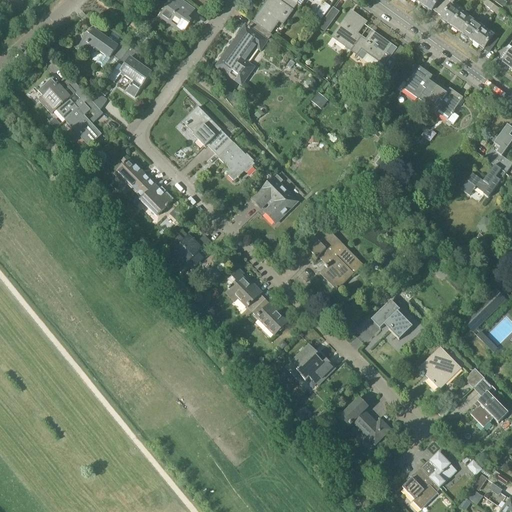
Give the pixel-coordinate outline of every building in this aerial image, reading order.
[(159,17),(182,34),(191,22),(188,20),(195,10),(180,0),(170,0),(169,2),(168,1),(164,6),(166,7),(159,17)] [(294,3),(290,0),(268,0),(252,22),(268,34),(277,22),(283,26),(297,5),(294,3)] [(423,0),(420,5),(421,5),(420,6),(425,10),(426,9),(431,13),(432,11),(437,14),(447,0),(446,0),(423,0)] [(446,0),(447,0),(437,14),(441,18),(440,19),(442,20),(441,21),(446,25),(447,24),(451,27),(461,14),(450,6),(454,1),(451,0),(446,0)] [(493,13),(497,8),(487,0),(483,5),(490,10),(489,10),(493,13)] [(314,17),(321,21),(331,7),(325,3),(314,17)] [(501,11),(497,8),(493,13),(497,16),(501,11)] [(325,31),(338,13),(332,9),(319,27),(325,31)] [(352,51),(362,38),(357,34),(365,23),(351,13),(333,38),(352,51)] [(461,14),(451,27),(452,28),(451,29),(456,33),(457,32),(462,35),(472,21),(461,14)] [(124,18),(120,24),(127,29),(131,23),(124,18)] [(472,21),(462,35),(462,36),(462,37),(467,40),(467,39),(472,43),(482,29),(472,21)] [(268,34),(252,22),(248,28),(245,26),(223,57),(216,68),(241,86),(254,68),(250,65),(251,65),(245,61),(255,47),(260,51),(271,36),(268,34)] [(473,43),(472,44),(477,48),(478,47),(483,51),(483,50),(488,53),(493,47),(498,40),(493,37),(482,29),(472,43),(473,43)] [(87,35),(78,49),(86,55),(90,53),(94,49),(100,53),(104,56),(101,59),(100,58),(99,59),(96,63),(96,65),(101,68),(102,69),(103,69),(109,60),(112,56),(117,60),(127,46),(120,41),(119,40),(115,45),(109,41),(102,36),(94,30),(90,37),(87,35)] [(362,38),(352,51),(363,60),(367,54),(382,65),(378,70),(387,76),(397,62),(391,57),(396,51),(372,33),(366,41),(362,38)] [(296,51),(275,36),(273,38),(294,53),(296,51)] [(127,46),(117,60),(120,62),(119,62),(120,63),(124,66),(120,73),(127,78),(133,82),(125,92),(127,93),(134,98),(152,74),(144,69),(137,64),(133,61),(137,54),(134,52),(127,46)] [(511,70),(511,69),(511,50),(502,64),(511,70)] [(408,84),(404,90),(425,105),(426,106),(429,102),(440,86),(428,77),(429,75),(420,68),(410,82),(409,81),(407,84),(408,84)] [(84,104),(89,99),(69,77),(57,87),(51,80),(38,91),(43,97),(38,101),(51,115),(55,110),(65,121),(78,109),(68,99),(74,93),(84,104)] [(429,102),(426,106),(431,110),(448,122),(448,121),(453,125),(459,118),(453,114),(463,100),(453,93),(452,95),(440,86),(429,102)] [(84,104),(78,109),(65,121),(88,147),(101,135),(84,116),(90,111),(95,116),(100,112),(107,101),(97,94),(92,102),(89,99),(84,104)] [(215,154),(229,140),(221,132),(221,131),(199,108),(184,123),(195,134),(193,136),(205,148),(207,145),(215,154)] [(501,164),(504,159),(502,157),(511,143),(511,129),(508,127),(484,159),(493,166),(496,161),(501,164)] [(307,137),(307,144),(319,144),(318,132),(309,132),(309,137),(307,137)] [(233,144),(229,140),(215,154),(219,158),(218,159),(230,171),(226,175),(234,182),(237,179),(238,179),(240,177),(239,177),(244,172),(246,174),(255,165),(234,144),(233,144)] [(383,150),(373,162),(378,166),(387,154),(383,150)] [(125,165),(114,176),(122,184),(124,182),(136,194),(149,181),(126,157),(121,161),(125,165)] [(496,161),(493,166),(495,167),(484,183),(473,175),(461,191),(469,196),(475,188),(484,194),(483,196),(488,199),(511,166),(511,164),(504,159),(501,164),(496,161)] [(283,182),(277,176),(252,201),(261,209),(272,198),(276,202),(264,213),(275,224),(297,203),(279,185),(283,182)] [(384,184),(377,177),(372,181),(378,189),(384,184)] [(368,181),(360,180),(359,189),(367,190),(368,181)] [(149,181),(136,194),(158,216),(171,203),(171,202),(173,200),(166,193),(164,195),(149,181)] [(130,203),(120,213),(126,220),(136,210),(130,203)] [(494,225),(484,217),(476,227),(486,235),(494,225)] [(305,247),(317,260),(320,256),(328,264),(324,267),(327,270),(324,273),(337,287),(350,274),(353,276),(361,268),(323,230),(305,247)] [(175,249),(171,253),(185,267),(188,264),(194,269),(215,248),(204,236),(196,244),(189,236),(188,237),(182,231),(169,243),(175,249)] [(436,266),(446,276),(453,269),(443,259),(436,266)] [(252,313),(265,300),(259,295),(261,293),(253,285),(239,270),(228,281),(233,286),(229,290),(229,291),(226,294),(234,302),(237,299),(246,308),(247,308),(248,309),(240,316),(244,321),(252,313)] [(462,323),(473,334),(506,301),(495,290),(462,323)] [(265,300),(252,313),(257,318),(256,318),(274,336),(286,324),(274,311),(276,309),(271,304),(270,305),(265,300)] [(400,311),(391,302),(371,321),(380,330),(384,326),(399,342),(413,328),(398,313),(400,311)] [(498,350),(480,332),(476,336),(493,354),(498,350)] [(323,364),(316,357),(318,355),(309,345),(285,369),(294,378),(298,374),(305,382),(309,378),(318,387),(336,369),(326,360),(323,364)] [(418,370),(440,391),(461,370),(440,349),(418,370)] [(475,389),(484,380),(475,371),(466,379),(475,389)] [(484,380),(475,389),(483,397),(477,403),(480,407),(470,416),(484,430),(493,420),(498,425),(508,415),(491,397),(496,392),(484,380)] [(376,425),(364,412),(368,408),(359,399),(340,419),(348,428),(352,424),(375,446),(390,431),(380,421),(376,425)] [(295,416),(301,423),(306,418),(299,412),(295,416)] [(420,470),(439,490),(454,476),(447,469),(450,466),(438,454),(427,465),(425,464),(420,470)] [(473,462),(468,467),(476,476),(481,471),(473,462)] [(439,490),(420,470),(413,476),(414,477),(402,489),(414,502),(413,503),(420,511),(437,495),(436,494),(440,491),(439,490)] [(509,480),(503,476),(500,474),(496,480),(505,486),(509,480)] [(481,476),(472,489),(478,492),(487,480),(481,476)] [(502,491),(492,485),(488,490),(498,497),(502,491)] [(464,498),(457,508),(464,511),(465,511),(471,503),(464,498)] [(511,511),(511,501),(506,498),(503,503),(507,506),(504,510),(507,511),(511,511)]
